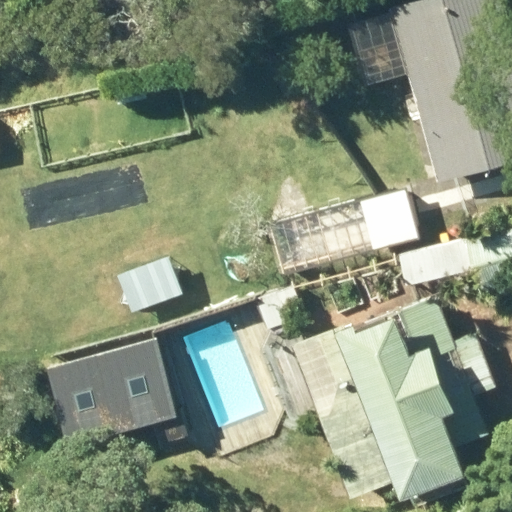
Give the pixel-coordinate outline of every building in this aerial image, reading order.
[(511,159),(511,0),(413,0),(407,2),(430,89),(414,93),(420,114),(435,112),(452,175),(511,159)] [(292,31),(235,54),(254,100),(311,77),(292,31)] [(279,218),(295,273),(433,234),(417,179),(279,218)] [(487,266),(495,293),(511,288),(511,223),(478,232),(487,266)] [(409,249),(420,286),(487,266),(478,232),(409,249)] [(137,275),(149,308),(189,294),(176,260),(137,275)] [(267,295),(278,325),(361,295),(349,265),(267,295)] [(369,322),(432,490),(497,466),(486,438),(506,431),(490,389),(511,380),(511,379),(492,327),(472,334),(455,289),(369,322)] [(239,306),(171,328),(212,452),(280,430),(239,306)] [(62,355),(85,436),(181,406),(157,327),(62,355)]
